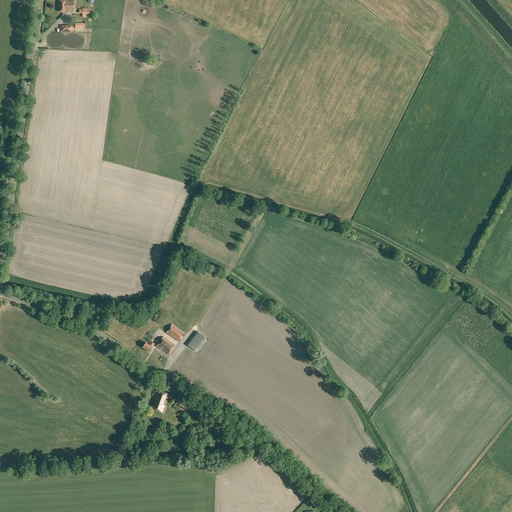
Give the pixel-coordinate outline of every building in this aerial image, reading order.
[(75,11),(75,1),(60,1),(59,12),(65,12),(65,11),(75,11)] [(178,342),(184,334),(172,325),(166,333),(178,342)] [(196,352),(207,337),(198,331),(187,346),(196,352)] [(173,349),(176,346),(163,337),(156,347),(161,350),(161,349),(169,355),(172,351),(171,351),(173,349)] [(152,347),(154,344),(152,342),(149,345),(146,342),(142,348),(149,352),(153,347),(152,347)] [(187,346),(182,352),(189,359),(195,353),(187,346)] [(164,413),(166,407),(165,406),(169,395),(158,390),(151,408),(164,413)] [(189,413),(194,404),(180,396),(174,406),(189,413)]
